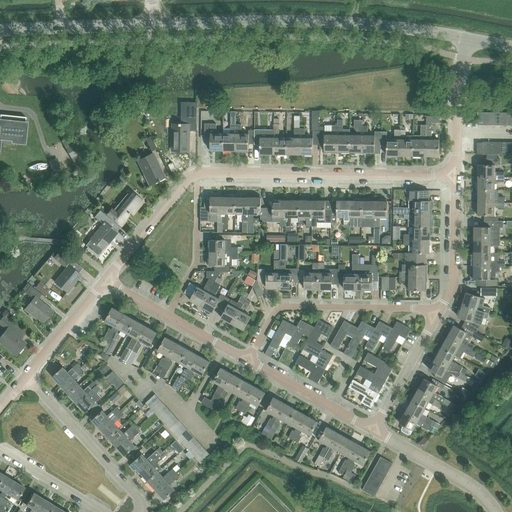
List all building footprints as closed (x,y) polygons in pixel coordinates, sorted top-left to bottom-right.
[(223,133),(223,152),(236,152),(236,124),(236,112),(231,112),(231,124),(231,129),(224,128),(223,133)] [(0,139),(22,142),(25,117),(0,114),(0,139)] [(426,130),(426,156),(439,156),(439,155),(440,155),(440,140),(432,140),(432,131),(430,130),(430,123),(440,123),(440,116),(427,116),(427,122),(426,122),(426,130)] [(273,154),(286,154),(286,138),(279,138),(280,128),(279,128),(279,124),(279,119),(274,119),(273,124),(273,128),(273,154)] [(295,138),(286,138),(286,154),(300,155),(300,128),(300,120),(294,120),(294,128),(295,128),(295,138)] [(172,124),(172,151),(189,151),(190,124),(181,124),(181,123),(179,123),(179,124),(172,124)] [(210,151),(223,152),(223,133),(217,133),(217,124),(205,124),(205,137),(211,138),(210,151)] [(248,144),(254,144),(254,130),(249,130),(249,134),(242,134),(242,124),(236,124),(236,152),(247,152),(247,150),(248,150),(248,144)] [(319,131),(319,145),(324,145),(324,151),(325,151),(325,153),(338,153),(338,125),(332,125),(325,125),(325,131),(319,131)] [(338,125),(338,153),(350,153),(350,135),(350,129),(344,129),(344,126),(338,125)] [(413,140),(413,156),(426,156),(426,130),(426,127),(426,125),(421,125),(421,130),(421,136),(413,136),(413,140)] [(357,135),(350,135),(350,153),(362,153),(362,126),(357,126),(357,135)] [(363,126),(362,153),(374,153),(374,152),(375,152),(375,145),(381,145),(381,132),(376,132),(375,136),(368,136),(368,126),(363,126)] [(261,130),(254,130),(254,144),(260,144),(259,152),(260,152),(260,154),(273,154),(273,128),(268,128),(268,137),(261,137),(261,130)] [(300,128),(300,155),(312,155),(312,153),(313,153),(313,145),(319,145),(319,131),(313,131),(312,138),(305,138),(306,128),(300,128)] [(381,132),(381,145),(386,146),(386,154),(387,154),(387,156),(400,156),(401,130),(395,130),(395,139),(387,139),(387,132),(381,132)] [(401,130),(400,156),(413,156),(413,140),(406,139),(406,136),(406,130),(401,130)] [(84,160),(71,135),(61,141),(74,165),(84,160)] [(145,139),(151,151),(157,148),(150,136),(145,139)] [(159,180),(164,177),(152,153),(137,160),(149,184),(157,180),(157,182),(159,180)] [(477,166),(477,178),(505,178),(505,172),(495,172),(496,165),(499,165),(499,159),(485,159),(485,165),(479,165),(479,166),(477,166)] [(120,176),(115,182),(121,187),(126,181),(120,176)] [(505,183),(505,178),(477,178),(477,190),(495,190),(495,183),(505,183)] [(414,201),(414,208),(405,208),(405,213),(405,214),(430,214),(430,213),(432,213),(432,209),(434,207),(434,202),(432,201),(431,201),(431,190),(408,190),(408,201),(414,201)] [(477,190),(476,202),(504,203),(504,197),(498,197),(499,190),(495,190),(477,190)] [(132,215),(143,201),(133,193),(130,196),(127,193),(113,211),(111,209),(106,215),(120,227),(125,221),(123,219),(129,212),(132,215)] [(218,223),(223,223),(224,195),(211,195),(211,197),(210,197),(210,207),(204,207),(204,221),(211,221),(211,213),(218,213),(218,223)] [(236,196),(224,195),(223,223),(229,223),(229,214),(236,214),(236,196)] [(243,223),(248,224),(248,196),(236,196),(236,214),(243,214),(243,223)] [(261,196),(248,196),(248,224),(254,224),(254,214),(261,214),(261,222),(267,222),(267,208),(262,208),(262,198),(261,198),(261,196)] [(344,226),(350,226),(350,199),(338,199),(338,200),(337,200),(337,209),(332,209),(331,222),(337,223),(337,217),(344,217),(344,226)] [(350,199),(350,226),(362,227),(363,199),(350,199)] [(363,199),(362,227),(375,227),(375,199),(363,199)] [(387,199),(375,199),(375,227),(380,227),(380,218),(388,218),(388,201),(387,201),(387,199)] [(267,208),(267,222),(281,222),(281,226),(286,226),(287,200),(274,200),(274,201),(273,201),(273,208),(267,208)] [(287,200),(286,226),(292,226),(292,217),(299,217),(300,200),(287,200)] [(307,226),(312,227),(312,200),(300,200),(299,217),(307,217),(307,226)] [(312,200),(312,227),(318,227),(318,222),(331,222),(332,209),(326,209),(326,202),(325,202),(325,200),(312,200)] [(504,208),(504,203),(476,202),(476,214),(478,214),(478,215),(484,215),(484,221),(498,221),(498,215),(495,215),(495,208),(504,208)] [(111,220),(99,210),(94,217),(102,224),(90,239),(102,249),(110,238),(111,239),(116,233),(107,225),(111,220)] [(404,218),(404,219),(408,219),(408,226),(414,227),(430,227),(430,226),(432,226),(433,225),(433,220),(432,219),(430,219),(430,214),(405,214),(404,214),(404,218)] [(500,227),(503,227),(503,221),(498,221),(484,221),(484,227),(475,227),(475,228),(474,228),(474,240),(500,241),(500,227)] [(404,234),(404,239),(430,240),(430,235),(432,235),(433,233),(433,229),(432,227),(430,227),(414,227),(414,234),(404,234)] [(216,240),(210,240),(210,252),(238,253),(238,247),(225,247),(225,242),(231,242),(231,235),(216,235),(216,240)] [(404,239),(404,245),(409,245),(414,245),(414,252),(409,252),(406,252),(406,253),(406,259),(420,259),(420,253),(429,253),(429,252),(430,252),(430,240),(404,239)] [(474,240),(474,253),(491,253),(491,246),(500,246),(500,241),(474,240)] [(54,258),(65,267),(71,260),(60,251),(54,258)] [(238,253),(210,252),(210,265),(215,265),(215,271),(221,271),(229,271),(229,267),(233,267),(233,258),(238,258),(238,253)] [(474,253),(474,266),(499,266),(505,266),(505,261),(498,261),(498,253),(491,253),(474,253)] [(402,272),(400,272),(400,277),(427,277),(428,265),(426,265),(426,264),(420,264),(420,259),(406,259),(406,264),(402,264),(402,272)] [(267,288),(279,288),(280,260),(274,260),(274,268),(276,268),(276,273),(267,272),(267,273),(265,273),(265,269),(258,269),(257,279),(258,283),(267,283),(267,288)] [(285,260),(280,260),(279,288),(292,288),(292,281),(298,281),(298,269),(292,269),(292,273),(283,273),(283,269),(285,269),(285,260)] [(305,281),(305,288),(318,289),(319,262),(313,262),(313,273),(305,273),(305,269),(298,269),(298,281),(305,281)] [(331,289),(332,273),(324,273),(325,262),(319,262),(318,289),(331,289)] [(345,264),(338,264),(338,280),(344,280),(344,289),(358,289),(358,265),(353,264),(353,274),(345,274),(345,264)] [(364,265),(358,265),(358,289),(372,290),(372,281),(378,281),(378,265),(371,265),(371,274),(364,274),(364,265)] [(72,285),(80,275),(68,266),(55,283),(67,293),(73,286),(72,285)] [(471,273),(471,277),(472,279),(475,279),(475,280),(475,285),(483,285),(498,285),(498,280),(496,280),(496,272),(499,272),(499,266),(474,266),(474,271),(472,271),(471,273)] [(251,270),(248,275),(255,278),(258,273),(251,270)] [(191,283),(186,292),(193,295),(190,300),(201,307),(215,282),(217,278),(218,277),(221,271),(215,271),(207,271),(207,277),(210,279),(204,290),(191,283)] [(427,289),(427,277),(400,277),(399,282),(409,282),(409,290),(426,290),(426,289),(427,289)] [(257,280),(253,287),(257,297),(263,294),(257,280)] [(215,282),(201,307),(212,313),(216,306),(220,309),(227,297),(221,294),(218,298),(214,296),(220,285),(215,282)] [(38,299),(41,295),(27,283),(22,290),(33,299),(25,309),(36,319),(37,317),(43,322),(52,311),(38,299)] [(45,286),(39,293),(44,296),(49,289),(45,286)] [(227,297),(220,309),(224,311),(221,317),(232,323),(246,299),(248,294),(244,292),(241,296),(237,304),(239,305),(237,308),(230,305),(232,300),(227,297)] [(466,292),(462,305),(489,313),(491,308),(482,305),(482,307),(478,306),(481,297),(466,292)] [(246,299),(232,323),(243,330),(251,316),(243,312),(244,308),(246,309),(251,301),(246,299)] [(466,319),(463,325),(477,332),(481,324),(482,324),(485,317),(488,318),(489,313),(462,305),(458,317),(466,319)] [(108,342),(124,314),(113,308),(105,321),(113,326),(112,329),(110,328),(103,340),(108,342)] [(5,310),(2,314),(4,316),(9,321),(13,317),(5,310)] [(124,314),(110,339),(115,341),(119,334),(117,333),(119,329),(127,334),(135,320),(124,314)] [(0,323),(7,329),(0,337),(0,342),(16,355),(26,344),(20,339),(18,337),(22,331),(9,321),(4,316),(0,320),(0,323)] [(121,358),(126,361),(132,351),(146,326),(135,320),(127,334),(135,338),(133,341),(131,340),(127,348),(126,348),(121,358)] [(283,320),(270,345),(277,349),(279,345),(283,337),(290,340),(292,336),(297,327),(283,320)] [(301,320),(297,327),(292,336),(287,345),(294,349),(303,333),(309,337),(315,327),(301,320)] [(319,320),(315,327),(309,337),(303,349),(311,353),(316,342),(321,333),(327,337),(333,327),(319,320)] [(346,334),(352,337),(358,328),(345,320),(330,346),(337,350),(346,334)] [(362,320),(358,328),(352,337),(344,353),(351,357),(364,334),(370,337),(375,328),(362,320)] [(375,328),(370,337),(365,346),(373,350),(382,334),(388,338),(393,328),(380,321),(376,328),(375,328)] [(397,321),(393,328),(388,338),(383,346),(390,351),(399,335),(405,338),(411,329),(397,321)] [(473,337),(474,338),(477,332),(463,325),(461,329),(454,325),(447,336),(472,350),(475,345),(470,343),(473,337)] [(146,326),(132,351),(137,354),(141,346),(139,345),(141,341),(149,346),(157,332),(146,326)] [(477,353),(472,350),(447,336),(441,347),(455,355),(461,358),(465,352),(474,358),(477,353)] [(162,357),(158,365),(163,368),(177,343),(166,337),(158,351),(166,355),(164,358),(162,357)] [(108,342),(104,351),(109,354),(115,342),(115,341),(110,339),(108,342)] [(511,343),(505,340),(502,345),(510,349),(511,344),(511,343)] [(319,358),(316,364),(325,369),(333,355),(321,349),(323,346),(316,342),(311,353),(319,358)] [(160,374),(158,376),(163,379),(172,363),(170,362),(172,359),(180,363),(188,349),(177,343),(163,368),(160,374)] [(268,347),(265,354),(268,356),(271,358),(275,351),(272,349),(268,347)] [(441,347),(435,358),(460,372),(462,367),(455,363),(455,364),(451,362),(455,355),(441,347)] [(90,348),(83,355),(87,359),(94,353),(90,348)] [(173,388),(179,391),(185,380),(199,355),(188,349),(180,363),(188,368),(186,371),(184,370),(180,378),(179,377),(173,388)] [(103,351),(98,355),(105,362),(110,357),(103,351)] [(380,369),(376,375),(386,380),(394,366),(368,352),(364,360),(380,369)] [(199,355),(185,380),(190,383),(194,375),(192,374),(194,371),(202,375),(210,362),(199,355)] [(318,383),(325,369),(316,364),(300,355),(296,363),(312,371),(308,378),(318,383)] [(457,377),(460,372),(435,358),(429,369),(436,373),(434,377),(446,383),(448,379),(443,376),(447,369),(450,371),(449,373),(451,374),(457,377)] [(486,358),(484,362),(493,367),(496,363),(486,358)] [(63,367),(53,376),(61,385),(81,367),(77,363),(68,372),(63,367)] [(104,363),(98,368),(103,375),(110,369),(104,363)] [(158,365),(155,371),(160,374),(163,368),(158,365)] [(379,393),(386,380),(376,375),(360,366),(356,373),(372,382),(369,388),(379,393)] [(81,367),(61,385),(69,394),(79,385),(74,380),(84,371),(81,367)] [(213,409),(219,399),(232,374),(221,368),(214,382),(222,386),(220,389),(218,388),(211,401),(205,397),(201,403),(213,409)] [(443,376),(448,379),(451,374),(449,373),(450,371),(447,369),(443,376)] [(112,372),(106,378),(109,381),(116,376),(112,372)] [(236,394),(243,380),(232,374),(219,399),(223,402),(228,394),(226,393),(228,390),(236,394)] [(418,389),(442,403),(444,401),(445,398),(437,394),(437,396),(433,394),(437,386),(443,389),(445,385),(433,379),(431,382),(424,378),(418,389)] [(361,402),(371,408),(379,393),(369,388),(353,379),(349,387),(365,396),(361,402)] [(235,411),(239,414),(254,386),(243,380),(236,394),(244,398),(242,402),(240,401),(235,411)] [(84,390),(79,385),(69,394),(77,403),(97,385),(94,382),(93,382),(84,390)] [(100,389),(97,385),(77,403),(85,412),(101,398),(96,392),(100,389)] [(265,393),(254,386),(239,414),(243,416),(244,413),(245,414),(249,406),(248,405),(250,401),(258,406),(265,393)] [(440,408),(442,403),(418,389),(412,400),(425,408),(430,400),(433,402),(432,404),(440,408)] [(115,404),(122,397),(117,392),(110,399),(115,404)] [(155,394),(147,401),(146,403),(150,407),(159,399),(155,394)] [(262,434),(267,437),(285,403),(274,397),(266,411),(275,415),(273,419),(271,418),(262,434)] [(444,401),(442,403),(448,406),(452,408),(456,405),(445,398),(444,401)] [(150,407),(154,412),(163,403),(159,399),(150,407)] [(425,408),(412,400),(406,412),(430,425),(433,420),(425,416),(425,418),(421,416),(425,408)] [(154,412),(158,416),(167,407),(163,403),(154,412)] [(296,410),(285,403),(267,437),(272,439),(281,423),(279,422),(281,419),(288,423),(296,410)] [(102,411),(92,420),(100,429),(120,411),(117,407),(107,416),(102,411)] [(158,416),(161,420),(171,412),(167,407),(158,416)] [(296,410),(288,423),(297,428),(295,431),(293,430),(288,438),(293,440),(307,416),(296,410)] [(120,411),(100,429),(108,438),(119,429),(114,423),(124,414),(120,411)] [(161,420),(165,425),(175,416),(171,412),(161,420)] [(406,412),(399,423),(404,425),(402,429),(403,431),(408,434),(411,434),(416,424),(427,430),(430,425),(406,412)] [(247,417),(244,416),(241,422),(250,427),(255,417),(249,414),(247,417)] [(165,425),(169,429),(179,420),(175,416),(165,425)] [(318,422),(307,416),(293,440),(298,443),(303,435),(301,434),(303,431),(311,436),(318,422)] [(169,429),(173,433),(183,425),(179,420),(169,429)] [(119,429),(108,438),(116,447),(136,428),(133,425),(123,434),(119,429)] [(173,433),(177,438),(187,429),(183,425),(173,433)] [(323,461),(324,458),(338,433),(327,427),(319,441),(327,445),(325,448),(324,448),(314,466),(318,468),(322,461),(323,461)] [(136,428),(116,447),(124,456),(130,452),(135,447),(130,441),(140,432),(136,428)] [(177,438),(181,442),(191,433),(187,429),(177,438)] [(181,442),(185,446),(195,438),(191,433),(181,442)] [(341,453),(349,439),(338,433),(324,458),(329,460),(333,453),(332,452),(333,449),(341,453)] [(185,446),(189,451),(199,442),(195,438),(185,446)] [(346,460),(338,474),(342,477),(360,445),(349,439),(341,453),(349,457),(347,461),(346,460)] [(189,451),(193,455),(203,446),(199,442),(189,451)] [(301,462),(308,449),(303,445),(295,459),(301,462)] [(360,445),(342,477),(352,482),(356,475),(351,472),(355,465),(353,464),(355,461),(363,465),(371,451),(360,445)] [(132,449),(130,452),(132,454),(138,449),(136,446),(135,447),(132,449)] [(203,446),(193,455),(197,459),(207,451),(203,446)] [(137,458),(131,464),(139,473),(160,454),(156,450),(146,459),(142,454),(137,458)] [(197,459),(201,464),(210,455),(207,451),(197,459)] [(160,454),(139,473),(148,482),(158,472),(162,469),(158,465),(158,462),(163,458),(160,454)] [(389,470),(393,463),(381,457),(377,463),(389,470)] [(377,463),(373,470),(386,477),(389,470),(377,463)] [(158,472),(148,482),(156,491),(176,472),(173,469),(163,478),(158,472)] [(373,470),(370,477),(382,483),(386,477),(373,470)] [(176,472),(156,491),(164,500),(175,490),(170,485),(179,476),(176,472)] [(0,494),(0,503),(3,498),(6,493),(13,481),(3,475),(0,480),(0,489),(2,491),(0,494)] [(382,483),(370,477),(366,483),(378,490),(382,483)] [(13,481),(6,493),(17,500),(24,488),(13,481)] [(366,483),(362,490),(375,496),(378,490),(366,483)] [(30,511),(35,511),(43,500),(33,493),(26,505),(32,509),(30,511)] [(49,511),(54,506),(43,500),(35,511),(49,511)]
